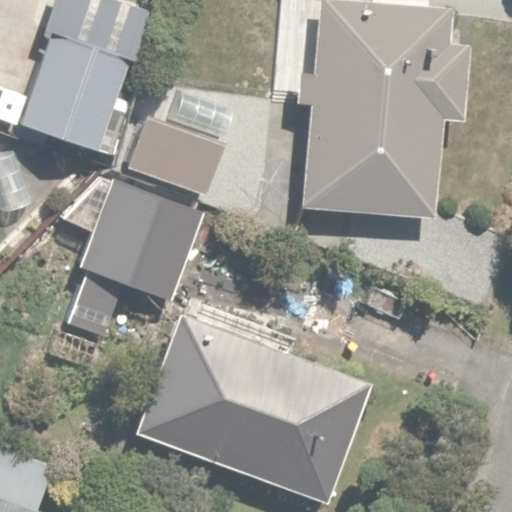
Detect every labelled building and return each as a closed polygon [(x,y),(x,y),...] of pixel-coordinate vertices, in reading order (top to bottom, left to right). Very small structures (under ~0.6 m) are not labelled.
[(145,6),(123,0),(51,0),(19,125),(108,148),(145,6)] [(273,0),(163,0),(156,62),(264,76),(273,0)] [(466,12),(306,2),(294,206),(430,214),(436,121),(459,123),(466,12)] [(216,143),(130,121),(117,172),(203,193),(216,143)] [(198,213),(85,181),(51,222),(87,232),(60,326),(103,338),(117,288),(172,304),(198,213)] [(367,383),(176,314),(133,433),(324,501),(367,383)] [(52,458),(0,442),(0,511),(41,511),(44,504),(39,502),(52,458)]
